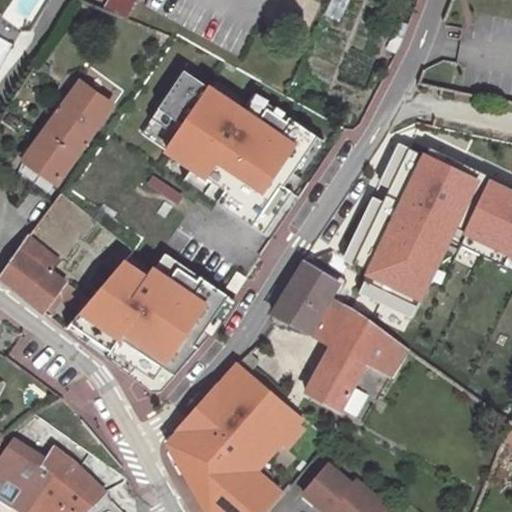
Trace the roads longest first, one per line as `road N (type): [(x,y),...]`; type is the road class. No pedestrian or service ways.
road 1 (residential): [(436,0),(401,79),(277,283),(213,367),(135,434)]
road 2 (tertiary): [(0,302),(96,377),(135,434)]
